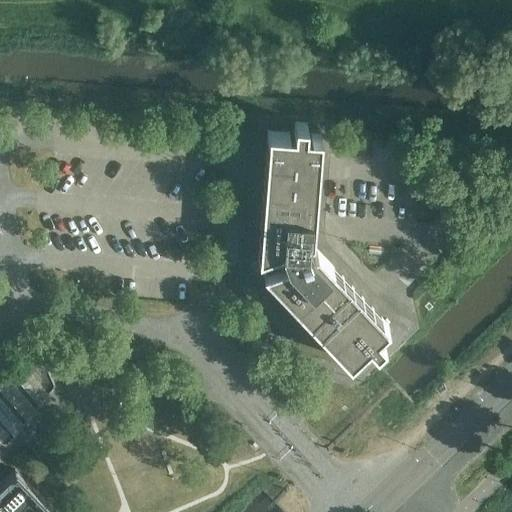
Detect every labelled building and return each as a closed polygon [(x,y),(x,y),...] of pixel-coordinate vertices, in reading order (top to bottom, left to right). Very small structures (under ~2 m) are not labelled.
[(261,241),(267,241),(270,252),(271,254),(275,264),(275,265),(279,277),(275,280),(275,279),(273,281),(349,362),(368,344),(376,352),(380,348),(385,343),(377,335),(388,325),(316,249),(312,250),(309,241),(313,239),(321,135),(306,134),(307,123),(294,122),(293,133),(267,131),(259,242),(261,242),(261,241)] [(261,242),(259,242),(258,252),(257,257),(260,256),(270,252),(267,241),(261,241),(261,242)] [(271,254),(249,262),(253,272),(275,264),(271,254)] [(279,277),(275,265),(265,269),(262,270),(265,273),(273,281),(275,279),(275,280),(279,277)] [(285,384),(275,393),(283,402),(293,392),(285,384)] [(202,385),(200,391),(207,394),(209,388),(206,386),(203,385),(202,385)] [(0,511),(54,511),(55,511),(14,470),(0,483),(0,511)]
